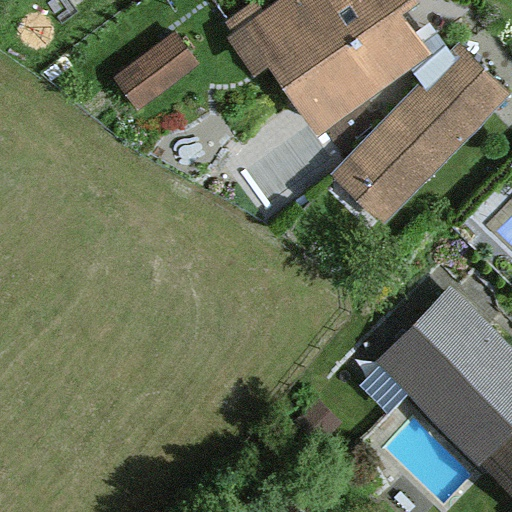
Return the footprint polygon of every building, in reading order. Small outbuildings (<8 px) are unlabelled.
[(268,0),(231,27),(257,63),(271,52),(316,114),(428,34),(403,0),(268,0)] [(178,24),(114,70),(136,101),(200,55),(178,24)] [(511,86),(464,39),(335,168),(383,216),(511,87),(511,86)] [(511,334),(450,276),(378,352),(511,480),(511,334)] [(265,511),(315,511),(289,487),(265,511)]
